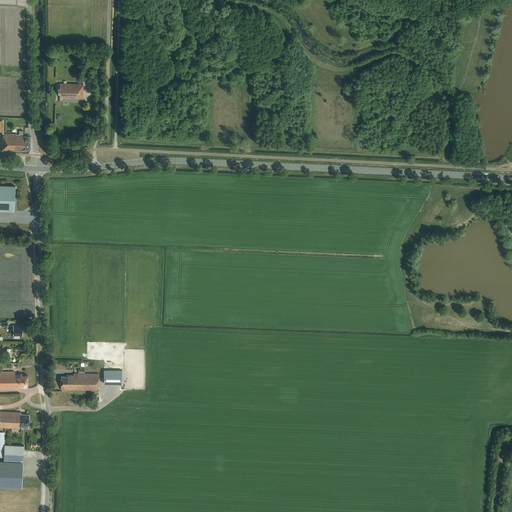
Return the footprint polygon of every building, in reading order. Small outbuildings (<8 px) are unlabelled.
[(83,99),(83,84),(60,83),(60,87),(58,87),(58,93),(60,94),(60,98),(83,99)] [(14,152),(15,134),(4,134),(4,119),(0,118),(0,131),(2,132),(2,135),(3,135),(3,151),(14,152)] [(19,134),(15,134),(14,152),(21,152),(21,149),(29,150),(29,136),(23,136),(23,131),(19,131),(19,134)] [(16,185),(0,184),(0,210),(6,211),(14,211),(16,185)] [(25,325),(16,326),(13,326),(13,336),(23,335),(23,332),(25,332),(25,331),(27,331),(27,327),(25,327),(25,325)] [(122,384),(122,370),(104,370),(104,384),(122,384)] [(0,388),(2,388),(3,388),(5,388),(6,388),(8,388),(9,388),(11,388),(11,387),(19,387),(19,388),(20,388),(22,388),(23,388),(25,388),(25,384),(28,384),(28,375),(22,375),(22,373),(20,373),(20,374),(15,374),(15,373),(14,374),(14,371),(13,371),(13,372),(11,372),(8,372),(6,372),(5,372),(3,372),(2,372),(0,371),(0,388)] [(68,375),(68,377),(61,377),(61,390),(99,390),(99,374),(74,374),(74,375),(68,375)] [(20,412),(0,411),(0,429),(4,430),(4,428),(19,429),(20,426),(29,426),(29,415),(21,414),(21,412),(20,412)] [(4,457),(4,461),(23,461),(24,445),(4,445),(4,457)] [(0,495),(0,511),(21,511),(22,496),(0,495)]
